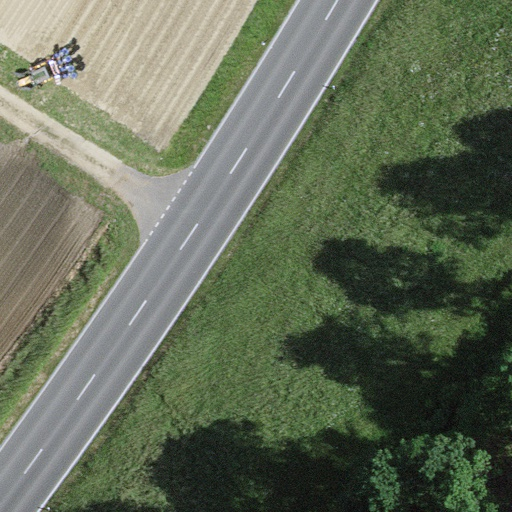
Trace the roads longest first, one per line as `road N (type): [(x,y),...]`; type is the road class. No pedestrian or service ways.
road 1 (primary): [(0,508),(194,230),(337,0)]
road 2 (track): [(194,230),(0,106)]
